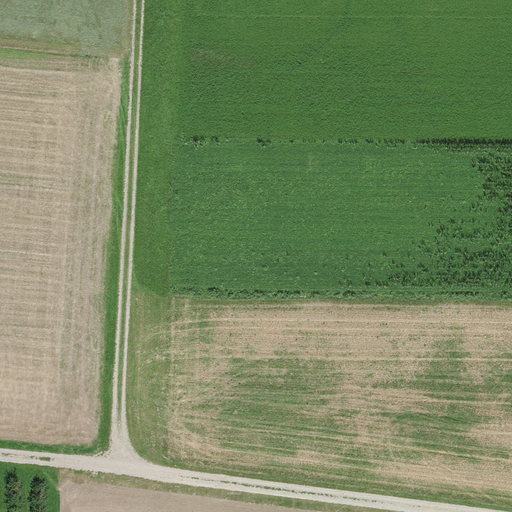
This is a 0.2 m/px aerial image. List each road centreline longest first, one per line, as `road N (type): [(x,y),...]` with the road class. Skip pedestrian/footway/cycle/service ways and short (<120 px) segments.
road 1 (track): [(130,469),(119,424),(140,0)]
road 2 (track): [(446,511),(0,456)]
